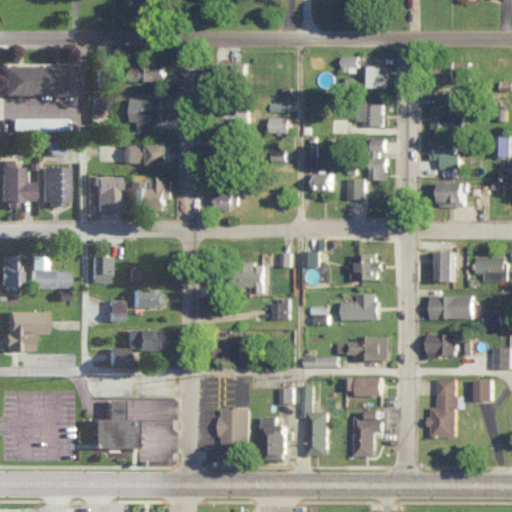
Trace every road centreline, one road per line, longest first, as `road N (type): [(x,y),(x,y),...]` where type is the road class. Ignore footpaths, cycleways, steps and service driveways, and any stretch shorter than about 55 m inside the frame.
road 1 (residential): [(511,225),(0,232)]
road 2 (residential): [(511,33),(0,38)]
road 3 (primary): [(0,481),(511,482)]
road 4 (residential): [(404,482),(404,33)]
road 5 (residential): [(187,368),(186,35)]
